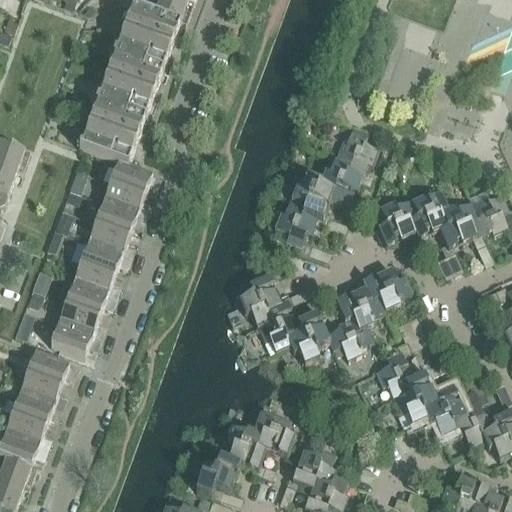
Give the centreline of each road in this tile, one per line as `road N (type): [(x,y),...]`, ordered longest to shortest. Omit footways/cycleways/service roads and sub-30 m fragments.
road 1 (residential): [(56,511),(175,184),(165,163),(220,0)]
road 2 (residential): [(448,304),(391,258),(337,280)]
